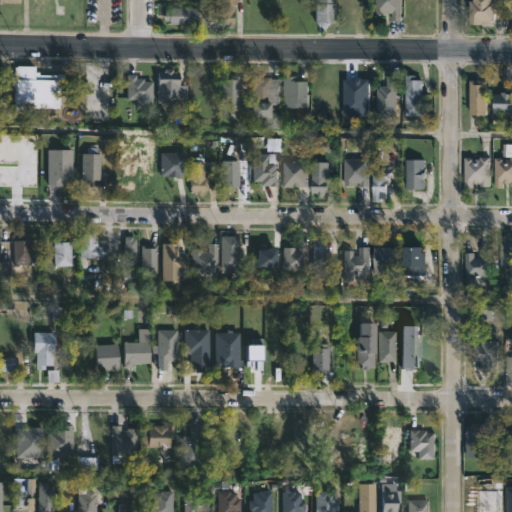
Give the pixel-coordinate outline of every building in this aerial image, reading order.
[(227,27),(221,27),(221,4),(223,4),(223,0),(238,0),(238,3),(235,3),(235,27),(227,27)] [(328,0),(328,3),(333,3),(333,22),(327,22),(327,24),(319,24),(319,22),(312,22),(312,3),(315,3),(315,0),(328,0)] [(399,0),(399,20),(389,20),(389,12),(383,12),(383,14),(373,14),(373,0),(399,0)] [(423,0),(423,9),(420,9),(420,17),(418,17),(418,19),(404,19),(403,0),(423,0)] [(493,0),(493,1),(492,20),(489,20),(489,24),(467,23),(467,0),(470,1),(470,0),(493,0)] [(199,7),(198,23),(171,23),(171,20),(166,20),(166,10),(171,10),(171,7),(199,7)] [(32,68),(32,71),(36,71),(36,75),(53,74),(53,73),(61,73),(61,77),(64,77),(64,82),(56,82),(57,108),(24,108),(24,103),(12,103),(11,78),(13,78),(13,75),(11,75),(11,65),(32,65),(32,68)] [(181,72),(180,84),(189,85),(188,101),(169,101),(169,98),(160,98),(161,72),(167,72),(167,69),(174,69),(174,72),(181,72)] [(412,75),(412,79),(420,79),(419,115),(402,115),(403,74),(412,75)] [(241,110),(224,110),(224,75),(241,75),(241,110)] [(264,75),(263,77),(281,78),(280,104),(276,104),(276,110),(281,111),(281,127),(265,127),(266,117),(253,117),(254,77),(257,77),(257,75),(264,75)] [(339,77),(338,114),(366,114),(366,77),(339,77)] [(394,77),(394,117),(373,117),(373,85),(382,85),(382,77),(394,77)] [(309,108),(309,78),(285,78),(285,108),(309,108)] [(484,79),(485,97),(490,97),(490,102),(484,102),(484,114),(467,114),(466,80),(484,79)] [(511,91),(511,95),(511,112),(491,112),(492,93),(498,93),(498,91),(511,91)] [(511,186),(508,186),(508,182),(503,182),(502,187),(492,187),(493,157),(501,157),(501,144),(511,144),(511,186)] [(44,148),(69,149),(69,177),(61,177),(61,183),(44,183),(44,148)] [(188,153),(188,175),(181,175),(181,176),(163,175),(163,152),(188,153)] [(88,179),(83,179),(84,153),(102,153),(102,179),(88,179)] [(250,154),(275,153),(276,186),(250,186),(250,154)] [(488,156),(488,186),(477,186),(477,183),(470,183),(470,188),(462,187),(462,157),(478,158),(478,156),(488,156)] [(206,157),(207,192),(203,192),(203,195),(199,195),(199,192),(192,192),(193,161),(197,161),(197,157),(206,157)] [(248,158),(248,184),(220,184),(220,158),(248,158)] [(366,158),(366,186),(357,186),(357,183),(353,183),(353,186),(341,186),(341,158),(366,158)] [(411,189),(403,189),(402,159),(420,159),(421,188),(411,189)] [(301,187),(280,187),(280,161),(306,161),(306,187),(301,187)] [(324,192),(310,192),(310,162),(324,162),(324,192)] [(378,202),(370,202),(370,172),(386,172),(386,180),(384,180),(384,198),(378,198),(378,202)] [(97,232),(97,239),(108,239),(108,257),(91,257),(92,269),(82,269),(82,234),(97,232)] [(511,233),(511,267),(499,268),(499,241),(501,241),(501,236),(509,236),(509,233),(511,233)] [(236,234),(236,247),(240,247),(240,261),(235,262),(235,260),(229,260),(229,263),(223,263),(223,260),(222,260),(222,240),(225,240),(225,234),(236,234)] [(323,243),(323,252),(328,252),(328,265),(310,265),(311,235),(323,236),(323,243)] [(135,236),(135,238),(138,238),(137,277),(133,277),(133,282),(125,282),(125,277),(124,277),(124,244),(127,244),(127,236),(135,236)] [(33,264),(17,265),(16,239),(32,237),(33,264)] [(63,238),(63,242),(73,241),(75,266),(57,267),(55,238),(63,238)] [(182,243),(182,253),(187,253),(187,269),(182,269),(182,281),(164,281),(164,243),(182,243)] [(220,243),(220,274),(195,274),(194,249),(204,248),(204,251),(211,251),(211,243),(220,243)] [(145,279),(143,279),(143,245),(159,245),(159,279),(145,279)] [(268,245),(268,248),(282,248),(282,267),(261,267),(261,258),(255,258),(255,245),(268,245)] [(361,246),(361,247),(368,247),(368,273),(366,273),(366,275),(359,275),(359,281),(341,281),(341,250),(351,250),(351,255),(356,255),(356,246),(361,246)] [(385,246),(394,248),(394,263),(388,262),(388,269),(372,269),(372,247),(385,246)] [(418,247),(418,253),(423,253),(422,266),(399,266),(399,246),(418,247)] [(302,269),(285,269),(285,247),(301,247),(302,269)] [(489,248),(490,276),(472,276),(473,291),(462,291),(461,253),(473,253),(473,257),(477,257),(477,249),(489,248)] [(366,367),(366,369),(354,367),(355,323),(372,323),(372,367),(366,367)] [(401,324),(400,366),(418,366),(419,325),(401,324)] [(123,367),(122,342),(137,341),(137,327),(150,327),(151,362),(132,364),(132,367),(123,367)] [(206,327),(206,368),(189,368),(189,352),(180,352),(180,327),(206,327)] [(175,330),(155,330),(155,368),(165,368),(165,359),(175,359),(175,330)] [(393,359),(393,361),(386,362),(376,362),(376,360),(375,360),(376,331),(393,331),(393,359)] [(57,332),(55,365),(47,365),(47,369),(38,369),(39,353),(34,352),(35,332),(57,332)] [(234,332),(234,336),(236,336),(235,345),(239,345),(239,349),(242,349),(242,368),(217,368),(218,345),(221,345),(221,336),(227,336),(227,332),(234,332)] [(496,341),(495,369),(488,369),(488,371),(477,371),(477,361),(471,361),(471,345),(479,345),(479,340),(496,341)] [(245,343),(263,344),(263,360),(245,360),(245,343)] [(324,343),(324,347),(326,347),(325,372),(330,372),(330,384),(321,384),(321,372),(320,372),(320,370),(309,369),(310,348),(314,348),(314,343),(324,343)] [(428,343),(428,345),(436,345),(436,371),(420,372),(420,344),(428,343)] [(98,368),(95,368),(95,344),(117,344),(117,368),(98,368)] [(0,358),(0,372),(19,372),(19,358),(0,358)] [(267,412),(267,435),(270,435),(270,440),(251,440),(250,421),(257,421),(257,412),(267,412)] [(247,421),(231,421),(231,441),(246,441),(247,421)] [(298,421),(282,421),(282,454),(298,454),(298,421)] [(73,455),(47,455),(47,430),(53,430),(53,428),(62,428),(62,423),(73,423),(73,455)] [(120,424),(120,428),(136,428),(137,454),(110,455),(109,424),(120,424)] [(173,424),(173,438),(171,438),(171,446),(141,446),(142,427),(152,427),(152,424),(173,424)] [(199,424),(200,466),(181,467),(180,432),(188,432),(187,425),(199,424)] [(330,425),(320,425),(320,452),(330,452),(330,425)] [(16,427),(41,426),(41,457),(16,457),(16,427)] [(475,426),(475,429),(487,429),(488,458),(464,458),(463,426),(475,426)] [(429,456),(429,458),(413,457),(414,450),(404,449),(405,429),(430,430),(429,456)] [(35,498),(35,480),(16,480),(16,498),(35,498)] [(53,502),(52,511),(37,511),(38,480),(47,481),(47,485),(53,485),(53,502)] [(353,511),(353,482),(370,482),(370,511),(353,511)] [(390,484),(390,489),(391,489),(391,511),(375,511),(375,484),(390,484)] [(502,494),(502,511),(475,511),(476,486),(491,486),(491,494),(502,494)] [(172,489),(171,511),(153,511),(153,510),(148,510),(149,499),(153,499),(153,491),(159,491),(160,489),(172,489)] [(205,497),(205,510),(202,509),(202,511),(181,511),(183,489),(201,491),(201,497),(205,497)] [(229,490),(229,492),(235,492),(236,497),(239,497),(239,509),(235,509),(235,511),(216,511),(216,490),(229,490)] [(266,490),(266,511),(248,511),(244,511),(243,500),(248,500),(247,491),(266,490)] [(291,490),(291,491),(295,491),(295,500),(299,500),(299,510),(296,510),(296,511),(277,511),(277,490),(291,490)] [(323,490),(323,491),(328,491),(329,500),(333,500),(333,510),(330,510),(330,511),(310,511),(310,490),(323,490)] [(94,491),(94,494),(96,494),(96,511),(77,511),(78,493),(85,493),(85,491),(94,491)] [(403,511),(403,499),(424,499),(424,511),(403,511)] [(136,503),(135,511),(118,511),(118,502),(136,503)]
